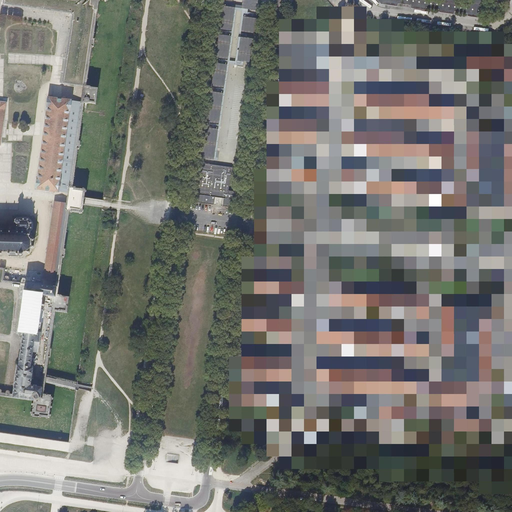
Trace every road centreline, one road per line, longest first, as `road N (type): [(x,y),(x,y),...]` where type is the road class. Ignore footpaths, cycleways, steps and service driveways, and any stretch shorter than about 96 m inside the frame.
road 1 (tertiary): [(135,495),(194,503),(206,490),(243,224)]
road 2 (tertiary): [(175,214),(135,495)]
road 3 (tertiary): [(243,224),(275,0)]
road 4 (tertiary): [(206,0),(175,214)]
road 5 (unknown): [(236,511),(264,497),(370,511)]
road 6 (tertiary): [(135,495),(0,480)]
